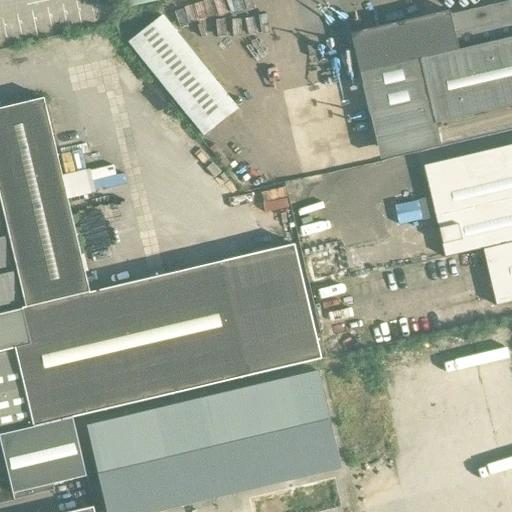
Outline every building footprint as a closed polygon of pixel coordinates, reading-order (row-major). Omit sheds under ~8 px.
[(123,0),(125,8),(162,0),(123,0)] [(511,1),(450,16),(449,12),(351,35),(378,147),(438,133),(436,124),(511,106),(511,1)] [(239,110),(163,15),(128,43),(204,138),(239,110)] [(0,435),(71,419),(116,409),(321,358),(294,245),(90,294),(43,100),(0,109),(0,435)] [(445,258),(482,250),(495,306),(511,302),(511,145),(423,167),(429,193),(379,204),(386,230),(435,218),(445,258)] [(87,426),(106,511),(162,511),(340,470),(318,371),(87,426)] [(84,478),(71,419),(0,435),(0,504),(34,496),(32,490),(84,478)]
